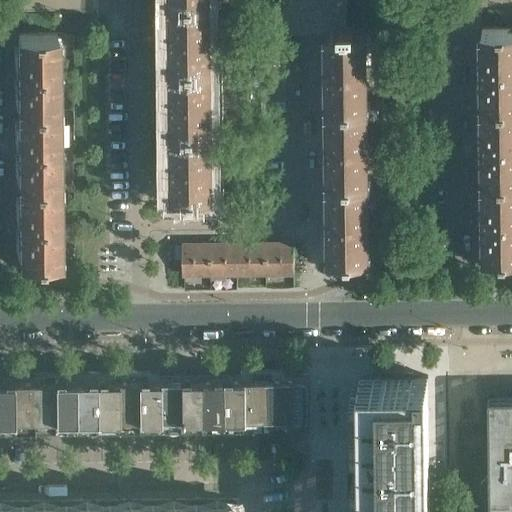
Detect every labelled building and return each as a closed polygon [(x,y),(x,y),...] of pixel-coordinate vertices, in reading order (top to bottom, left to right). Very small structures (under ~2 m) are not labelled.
[(211,64),(210,0),(172,0),(173,64),(211,64)] [(367,105),(366,67),(366,29),(354,29),(354,23),(347,24),(346,0),(280,0),(281,31),(328,30),(329,105),(367,105)] [(511,103),(511,27),(482,27),(483,104),(511,103)] [(57,108),(56,32),(18,32),(19,109),(57,108)] [(212,128),(211,64),(173,64),(174,128),(212,128)] [(511,178),(511,103),(483,104),(484,179),(511,178)] [(367,180),(367,142),(367,105),(329,105),(329,180),(367,180)] [(58,184),(57,146),(57,108),(19,109),(20,184),(58,184)] [(213,193),(212,128),(174,128),(174,194),(213,193)] [(511,254),(511,178),(484,179),(485,255),(511,254)] [(368,256),(368,218),(367,180),(329,180),(330,257),(368,256)] [(58,260),(58,221),(58,184),(20,184),(20,260),(58,260)] [(294,271),(294,242),(266,243),(266,269),(280,269),(280,271),(294,271)] [(211,269),(210,243),(182,243),(182,257),(182,272),(196,272),(196,270),(211,269)] [(238,272),(238,243),(210,243),(211,269),(225,269),(225,272),(238,272)] [(266,269),(266,243),(238,243),(238,272),(251,272),(251,269),(266,269)] [(429,511),(428,374),(360,375),(361,511),(429,511)] [(0,430),(304,428),(304,401),(303,375),(0,378),(0,430)] [(488,398),(489,466),(488,469),(483,473),(482,475),(482,477),(482,489),(483,491),(488,497),(489,498),(489,499),(489,511),(511,511),(511,395),(492,395),(491,396),(489,397),(488,398)]
